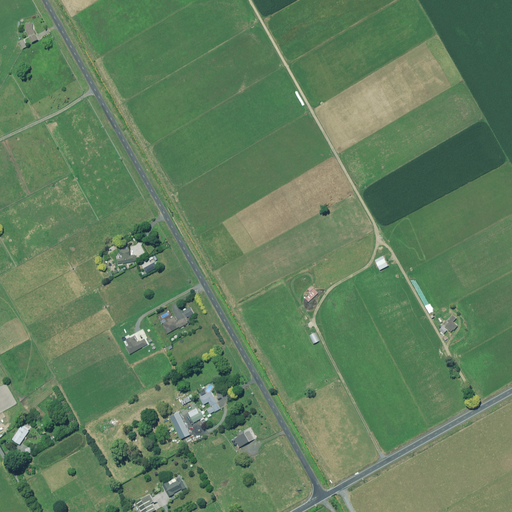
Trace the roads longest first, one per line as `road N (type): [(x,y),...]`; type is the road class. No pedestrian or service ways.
road 1 (residential): [(45,0),(323,496)]
road 2 (tertiary): [(511,391),(323,496)]
